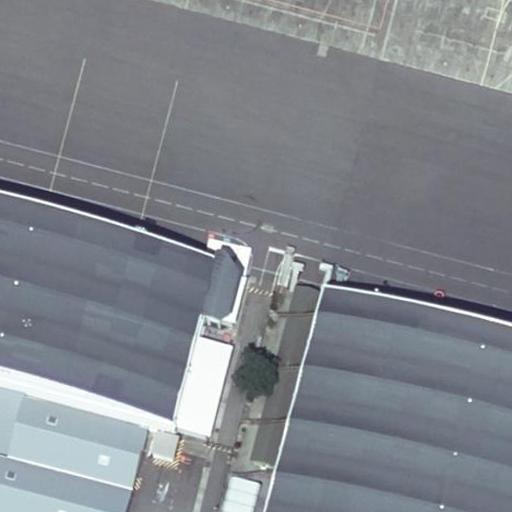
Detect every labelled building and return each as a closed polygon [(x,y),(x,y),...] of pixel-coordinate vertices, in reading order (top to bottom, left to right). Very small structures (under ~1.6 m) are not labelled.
[(0,215),(0,390),(174,435),(217,272),(0,215)] [(511,511),(511,349),(323,300),(267,511),(511,511)] [(0,511),(127,511),(148,435),(25,403),(8,464),(0,462),(0,511)] [(267,470),(278,432),(260,427),(249,465),(267,470)] [(254,511),(259,486),(229,481),(223,511),(254,511)]
